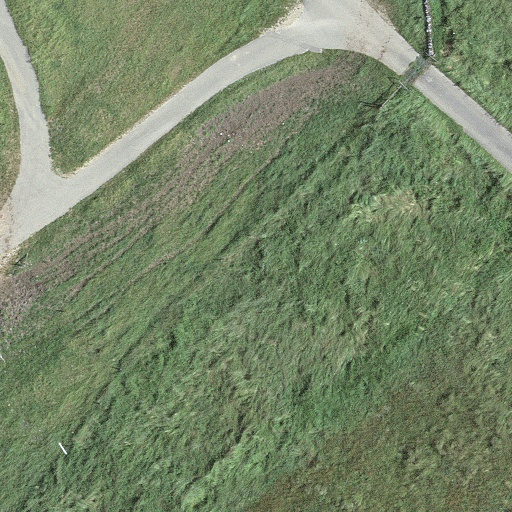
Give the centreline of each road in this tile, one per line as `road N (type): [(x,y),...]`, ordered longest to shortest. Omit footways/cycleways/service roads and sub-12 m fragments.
road 1 (track): [(349,9),(250,57),(0,243)]
road 2 (unclassified): [(511,156),(334,0)]
road 3 (track): [(27,224),(34,121),(0,16)]
